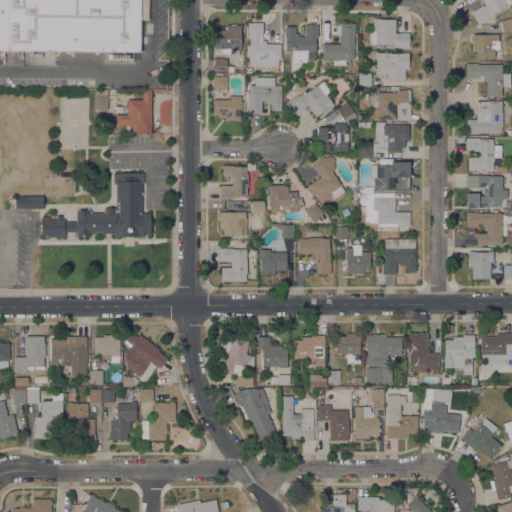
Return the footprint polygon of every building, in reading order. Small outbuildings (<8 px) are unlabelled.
[(0,0),(140,0),(140,52),(0,51),(0,0)] [(482,5),(483,6),(484,5),(481,0),(510,0),(511,2),(493,13),(494,15),(480,24),(472,11),(482,5)] [(395,33),(409,33),(409,48),(397,48),(397,47),(392,47),(392,44),(370,44),(370,31),(373,31),(373,18),(380,18),(380,19),(395,19),(395,33)] [(511,18),(511,29),(503,32),(500,22),(511,18)] [(249,66),(249,59),(248,59),(248,35),(247,35),(247,22),(262,23),(262,35),(259,35),(259,40),(265,40),(265,44),(280,44),(280,59),(277,59),(277,66),(249,66)] [(340,23),(355,23),(354,32),(353,58),(354,58),(354,71),(347,71),(348,59),(345,59),(345,65),(333,65),(333,59),(321,59),(322,43),(340,44),(340,23)] [(240,44),(241,44),(241,50),(236,50),(236,52),(233,52),(233,50),(232,50),(232,54),(214,54),(214,30),(226,30),(226,25),(230,25),(230,24),(236,24),(236,25),(240,25),(240,44)] [(304,24),(308,24),(315,24),(315,25),(317,25),(317,38),(315,38),(315,51),(316,51),(316,61),(292,61),(292,51),(290,51),(290,53),(285,53),(285,49),(284,49),(284,44),(285,44),(285,40),(284,40),(284,37),(285,37),(285,35),(284,35),(284,33),(285,33),(285,26),(295,26),(295,33),(298,33),(298,36),(304,36),(304,24)] [(498,34),(498,40),(499,40),(499,49),(494,49),(494,59),(488,59),(488,58),(476,58),(476,51),(472,51),(472,36),(472,34),(498,34)] [(375,74),(375,52),(390,53),(402,53),(402,52),(408,52),(408,68),(405,68),(404,80),(387,79),(387,74),(375,74)] [(226,59),(226,71),(213,71),(214,58),(226,59)] [(501,73),(510,73),(510,86),(501,86),(501,96),(486,96),(486,81),(483,81),(483,75),(478,75),(478,77),(465,77),(465,63),(476,63),(476,64),(501,64),(501,73)] [(358,85),(358,73),(371,73),(371,85),(358,85)] [(226,76),(226,88),(213,88),(213,76),(226,76)] [(245,91),(249,91),(249,85),(254,85),(255,77),(274,77),(274,85),(281,85),(281,110),(270,110),(270,103),(264,103),(264,100),(261,100),(261,112),(248,112),(248,102),(244,102),(244,101),(245,91)] [(316,85),(316,86),(318,84),(325,95),(326,94),(328,97),(329,96),(331,99),(329,100),(333,105),(328,108),(321,113),(322,113),(318,116),(318,115),(315,117),(307,105),(296,114),(287,102),(297,95),(298,96),(301,93),(302,95),(316,85)] [(373,106),(373,94),(376,94),(376,92),(379,92),(379,87),(388,87),(388,92),(397,92),(397,90),(410,89),(410,120),(396,120),(396,104),(394,104),(395,119),(372,119),(372,106),(373,106)] [(107,110),(93,109),(93,94),(95,94),(95,89),(107,89),(107,95),(108,95),(107,110)] [(151,134),(139,133),(139,132),(132,132),(132,126),(131,126),(131,125),(115,125),(115,114),(126,114),(127,110),(125,110),(125,104),(126,104),(126,100),(142,100),(142,90),(151,90),(151,134)] [(244,102),(244,112),(241,112),(240,122),(225,122),(225,117),(218,117),(218,114),(212,114),(213,99),(229,99),(230,96),(240,96),(240,101),(244,101),(244,102)] [(501,112),(502,112),(502,126),(501,126),(501,133),(479,132),(479,133),(465,133),(465,119),(476,119),(476,101),(487,101),(487,100),(501,100),(501,112)] [(346,101),(356,116),(345,123),(336,109),(346,101)] [(375,122),(384,122),(384,125),(409,124),(409,140),(404,140),(404,147),(401,147),(401,152),(387,152),(387,147),(375,147),(375,122)] [(335,127),(335,126),(345,126),(345,128),(347,128),(347,130),(348,130),(348,151),(318,151),(318,144),(317,144),(317,132),(316,132),(316,128),(317,128),(317,127),(335,127)] [(468,170),(468,157),(477,157),(477,151),(465,151),(465,138),(479,137),(479,138),(492,138),(492,141),(493,141),(493,145),(492,145),(492,149),(493,149),(493,161),(492,161),(492,170),(468,170)] [(371,157),(357,157),(357,145),(371,145),(371,157)] [(331,172),(340,184),(338,186),(339,187),(340,186),(344,191),(333,199),(331,196),(321,203),(308,185),(320,177),(318,174),(318,173),(312,165),(323,157),(324,158),(325,156),(329,156),(332,157),(335,161),(333,162),(334,164),(334,169),(331,172)] [(410,162),(409,191),(393,191),(393,190),(380,190),(380,191),(373,191),(373,179),(370,179),(370,165),(390,165),(390,161),(410,162)] [(246,173),(247,173),(247,187),(246,187),(246,196),(233,196),(233,198),(220,198),(220,195),(219,195),(219,189),(219,185),(231,185),(231,179),(228,179),(228,176),(222,176),(222,165),(232,165),(232,166),(246,166),(246,173)] [(41,217),(49,217),(49,219),(56,219),(56,216),(62,215),(62,219),(64,219),(64,222),(76,221),(76,208),(81,208),(81,211),(85,210),(85,208),(89,208),(89,213),(104,213),(104,208),(116,207),(115,184),(113,184),(113,173),(143,172),(143,183),(141,183),(141,213),(149,213),(150,234),(143,235),(114,236),(114,233),(101,233),(101,231),(89,232),(89,237),(76,237),(76,232),(64,232),(64,235),(63,235),(63,237),(49,237),(49,235),(41,235),(41,217)] [(501,186),(502,186),(502,198),(501,198),(501,206),(490,206),(490,207),(478,207),(478,208),(466,208),(466,193),(478,193),(478,195),(483,195),(483,190),(486,190),(486,185),(477,185),(477,187),(465,187),(465,175),(487,175),(487,176),(501,176),(501,186)] [(268,195),(264,195),(264,189),(268,188),(268,185),(284,184),(284,186),(287,186),(287,192),(296,191),(297,199),(300,198),(303,205),(297,205),(297,206),(296,206),(296,211),(290,211),(287,212),(285,214),(280,211),(270,211),(268,195)] [(42,196),(43,208),(15,208),(15,196),(24,196),(42,196)] [(394,197),(394,212),(409,212),(409,226),(397,226),(397,223),(377,224),(376,220),(376,218),(365,219),(365,208),(372,208),(372,197),(394,197)] [(264,202),(264,213),(251,213),(251,202),(264,202)] [(314,203),(322,214),(312,221),(304,210),(314,203)] [(340,210),(346,207),(350,215),(344,218),(340,210)] [(245,212),(245,218),(246,218),(246,228),(241,228),(241,236),(223,236),(223,229),(219,229),(219,212),(245,212)] [(501,245),(494,245),(494,246),(486,246),(486,245),(476,245),(476,233),(486,233),(486,230),(483,230),(483,223),(477,223),(477,226),(465,226),(465,212),(478,212),(478,213),(501,213),(501,214),(502,214),(502,219),(501,219),(501,221),(506,221),(506,235),(501,235),(501,245)] [(293,237),(281,237),(281,225),(293,225),(293,237)] [(347,239),(335,239),(334,227),(347,227),(347,239)] [(308,238),(308,237),(322,237),(322,238),(328,238),(328,249),(329,249),(329,262),(330,262),(330,274),(316,274),(316,262),(318,262),(318,257),(312,257),(312,254),(298,254),(298,238),(308,238)] [(414,238),(414,247),(415,247),(415,271),(405,271),(404,265),(399,265),(398,262),(395,262),(396,273),(382,274),(382,260),(383,260),(383,248),(384,248),(384,239),(414,238)] [(345,255),(345,247),(351,247),(351,244),(360,244),(360,252),(370,252),(370,257),(369,257),(370,270),(367,270),(364,270),(364,272),(363,272),(363,273),(362,273),(362,274),(355,274),(355,273),(346,274),(345,255)] [(246,259),(246,273),(245,273),(245,281),(221,281),(221,267),(230,267),(230,261),(218,261),(218,248),(230,248),(230,249),(246,249),(246,259)] [(286,252),(286,270),(274,270),(274,275),(270,275),(270,274),(262,274),(262,270),(260,270),(259,254),(259,249),(269,249),(269,252),(286,252)] [(474,251),(474,252),(487,252),(487,251),(492,251),(492,262),(490,262),(490,263),(493,263),(493,268),(489,268),(489,279),(471,278),(471,267),(468,267),(468,251),(474,251)] [(511,278),(502,278),(503,265),(511,265),(511,278)] [(345,363),(345,354),(334,354),(334,336),(345,336),(345,333),(359,333),(359,363),(345,363)] [(427,333),(427,348),(428,348),(428,354),(438,353),(438,374),(430,374),(430,369),(426,369),(426,372),(409,372),(409,354),(407,354),(407,344),(408,344),(408,333),(427,333)] [(511,333),(511,359),(505,359),(505,364),(487,364),(487,354),(479,354),(480,336),(496,336),(496,333),(511,333)] [(124,353),(139,334),(158,350),(158,351),(167,358),(159,368),(150,361),(137,377),(127,369),(124,353)] [(386,334),(386,338),(400,337),(401,348),(402,348),(402,350),(401,350),(401,355),(387,355),(387,359),(389,359),(389,365),(390,365),(391,382),(381,382),(365,383),(365,359),(366,359),(366,349),(365,349),(365,335),(386,334)] [(103,337),(103,335),(119,335),(119,355),(119,362),(111,362),(111,359),(101,359),(101,354),(93,354),(93,337),(103,337)] [(253,367),(235,362),(234,366),(237,367),(238,369),(237,371),(233,370),(232,374),(219,372),(227,339),(230,340),(231,335),(249,339),(245,354),(250,355),(250,356),(253,356),(253,367)] [(324,335),(324,355),(324,370),(312,370),(312,369),(302,369),(302,358),(293,358),(293,340),(302,340),(302,337),(311,337),(311,335),(324,335)] [(453,367),(443,368),(443,357),(444,357),(444,340),(452,340),(452,337),(462,336),(462,335),(473,335),(474,357),(471,357),(471,374),(463,374),(463,357),(453,357),(453,361),(453,367)] [(25,336),(43,336),(43,343),(44,343),(44,357),(43,357),(43,366),(42,366),(42,369),(27,370),(27,372),(14,372),(14,357),(25,357),(25,336)] [(86,336),(86,347),(87,374),(72,374),(71,365),(60,365),(60,356),(50,356),(50,339),(65,339),(65,336),(86,336)] [(269,345),(281,345),(281,348),(286,348),(286,367),(278,367),(278,366),(262,366),(262,349),(257,349),(257,337),(269,336),(269,345)] [(0,343),(8,343),(9,360),(7,361),(8,368),(0,368),(0,343)] [(102,370),(102,384),(90,384),(90,370),(102,370)] [(339,383),(327,383),(327,370),(339,370),(339,383)] [(289,374),(289,384),(277,384),(277,374),(289,374)] [(252,375),(252,386),(235,386),(235,376),(252,375)] [(131,376),(131,385),(122,385),(122,376),(131,376)] [(423,419),(422,419),(422,411),(421,411),(424,387),(451,390),(450,402),(442,401),(442,405),(446,405),(445,413),(459,414),(457,432),(442,431),(442,433),(422,431),(423,419)] [(26,388),(38,388),(38,403),(26,403),(26,388)] [(101,388),(113,388),(113,402),(101,402),(101,388)] [(152,388),(152,401),(139,401),(139,388),(152,388)] [(268,403),(267,403),(271,412),(267,414),(275,433),(259,440),(251,420),(248,421),(240,403),(236,405),(232,394),(236,392),(236,391),(241,389),(242,390),(246,388),(262,388),(267,402),(268,402),(268,403)] [(324,388),(324,395),(322,395),(322,400),(317,400),(317,395),(316,395),(316,388),(324,388)] [(370,388),(383,388),(383,409),(373,409),(373,401),(370,401),(370,388)] [(25,403),(13,403),(13,389),(25,389),(25,403)] [(100,402),(88,402),(88,389),(100,389),(100,402)] [(62,419),(54,419),(55,431),(52,431),(52,438),(33,438),(33,432),(34,432),(34,416),(40,416),(40,401),(52,400),(52,393),(62,392),(62,419)] [(385,394),(399,394),(399,396),(405,396),(405,403),(399,404),(399,416),(417,416),(417,433),(408,433),(408,436),(398,436),(398,438),(386,438),(385,394)] [(292,414),(301,414),(301,413),(313,413),(312,440),(300,440),(300,438),(291,438),(291,435),(281,435),(281,396),(292,396),(292,414)] [(6,416),(13,414),(17,436),(0,438),(0,400),(3,400),(6,416)] [(136,420),(129,420),(129,433),(127,433),(127,439),(108,439),(108,434),(109,434),(109,419),(114,419),(114,415),(116,415),(116,411),(114,411),(114,408),(116,408),(116,403),(130,403),(130,401),(135,401),(136,420)] [(169,402),(169,401),(172,401),(172,402),(175,402),(175,421),(167,421),(167,422),(165,422),(165,428),(166,428),(166,432),(165,432),(165,440),(147,440),(147,439),(141,439),(141,420),(147,420),(147,418),(153,418),(153,402),(169,402)] [(87,419),(93,419),(93,434),(94,434),(94,440),(75,440),(75,433),(73,434),(73,421),(66,421),(65,402),(72,402),(72,403),(87,403),(87,419)] [(347,410),(347,420),(348,420),(348,433),(347,433),(347,440),(329,440),(329,425),(328,425),(328,420),(317,420),(317,404),(331,404),(331,410),(347,410)] [(371,417),(371,418),(378,418),(378,422),(380,422),(380,425),(378,425),(378,428),(380,428),(380,431),(378,431),(378,435),(368,435),(368,438),(354,438),(353,418),(352,418),(352,407),(353,407),(353,406),(369,406),(370,413),(373,412),(374,417),(371,417)] [(480,424),(485,418),(496,427),(491,433),(492,434),(490,436),(501,445),(490,459),(478,449),(476,451),(460,438),(468,428),(473,432),(478,426),(480,424)] [(494,489),(491,490),(489,481),(492,480),(494,479),(490,464),(511,459),(511,466),(509,467),(511,474),(511,473),(511,484),(508,486),(510,496),(497,500),(494,489)] [(78,511),(83,503),(84,504),(90,494),(105,503),(106,501),(114,506),(113,507),(121,511),(78,511)] [(322,511),(322,494),(345,494),(345,503),(354,503),(354,511),(322,511)] [(413,511),(406,505),(415,496),(430,511),(413,511)] [(368,511),(368,510),(357,510),(357,497),(377,497),(377,499),(393,499),(393,511),(368,511)] [(50,499),(50,501),(51,501),(51,504),(50,504),(50,511),(13,511),(13,508),(20,508),(20,507),(24,507),(24,508),(30,508),(30,506),(31,506),(31,499),(50,499)] [(199,499),(200,503),(215,499),(218,511),(178,511),(177,504),(199,499)] [(497,506),(511,501),(511,511),(497,511),(498,511),(498,510),(497,511),(497,508),(497,506)]
